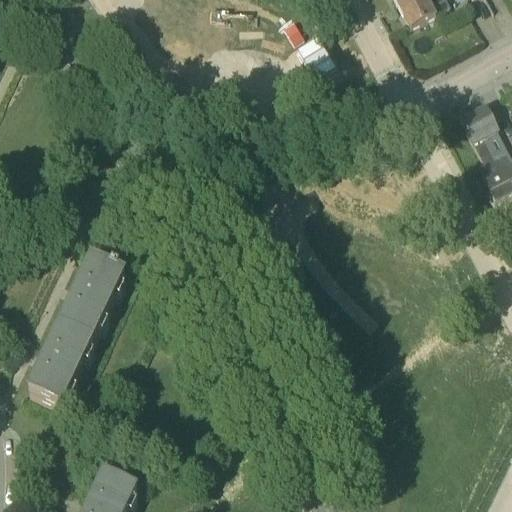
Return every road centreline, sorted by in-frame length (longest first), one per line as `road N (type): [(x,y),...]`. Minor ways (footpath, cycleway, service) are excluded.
road 1 (tertiary): [(319,511),(153,187)]
road 2 (residential): [(153,187),(410,111)]
road 3 (residential): [(511,313),(410,111)]
road 4 (tertiary): [(153,187),(32,0)]
road 5 (residential): [(0,226),(153,187)]
road 6 (residential): [(410,111),(350,0)]
